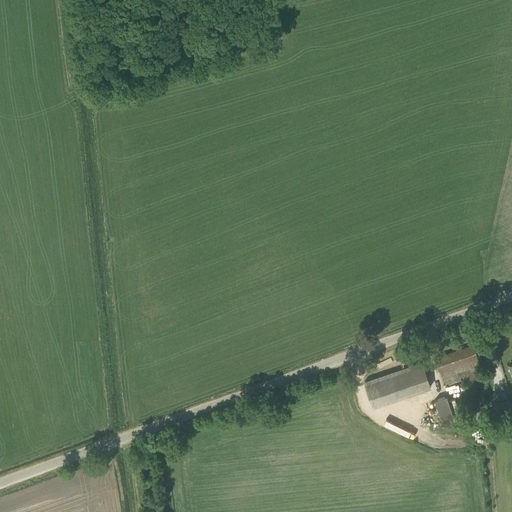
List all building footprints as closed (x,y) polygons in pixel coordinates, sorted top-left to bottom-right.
[(461,383),(481,376),(477,366),(480,365),(473,343),(435,356),(445,385),(461,380),(461,383)] [(406,360),(421,355),(417,345),(403,350),(406,360)] [(373,407),(430,387),(421,362),(364,382),(373,407)] [(453,415),(446,395),(435,399),(441,419),(453,415)] [(491,404),(495,416),(511,411),(511,403),(510,398),(491,404)]
